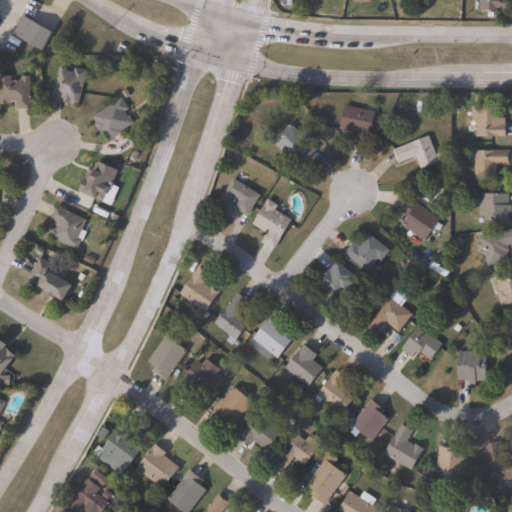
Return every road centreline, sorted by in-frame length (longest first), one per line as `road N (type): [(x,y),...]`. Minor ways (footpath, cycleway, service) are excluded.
road 1 (secondary): [(37,511),(116,376),(169,261),(248,17)]
road 2 (secondary): [(213,3),(93,325),(0,481)]
road 3 (secondary): [(100,0),(196,47),(266,65),(511,72)]
road 4 (residential): [(186,216),(432,400),(470,407),(511,395)]
road 5 (secondary): [(511,29),(314,28),(204,0)]
road 6 (residential): [(116,376),(295,511)]
